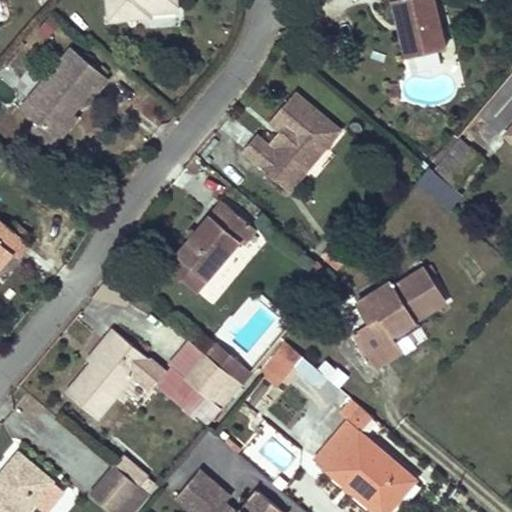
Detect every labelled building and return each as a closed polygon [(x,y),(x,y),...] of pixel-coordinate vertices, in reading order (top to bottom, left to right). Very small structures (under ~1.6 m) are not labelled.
[(107,0),(109,20),(151,16),(151,12),(149,0),(107,0)] [(179,10),(177,0),(149,0),(151,12),(179,10)] [(446,48),(434,0),(393,0),(399,25),(404,24),(406,30),(401,31),(407,57),(446,48)] [(73,112),(93,88),(97,92),(109,78),(72,47),(21,107),(38,122),(54,135),(73,112)] [(400,101),(399,85),(390,85),(391,101),(400,101)] [(327,146),(341,129),(297,92),(272,121),(282,130),(287,134),(277,145),(275,148),(258,134),(245,150),(291,189),(302,177),(297,166),(315,144),(327,146)] [(51,149),(79,117),(73,112),(54,135),(38,122),(30,132),(51,149)] [(287,134),(282,130),(273,141),(277,145),(287,134)] [(456,189),(483,156),(462,138),(434,171),(456,189)] [(302,177),(327,146),(315,144),(297,166),(302,177)] [(244,243),(257,228),(222,199),(177,254),(208,279),(241,240),(244,243)] [(0,217),(0,267),(13,252),(19,256),(30,243),(26,239),(10,226),(0,217)] [(31,233),(15,220),(10,226),(26,239),(31,233)] [(208,279),(177,254),(167,265),(198,291),(208,279)] [(415,319),(446,299),(426,267),(396,286),(392,281),(357,303),(369,322),(353,332),(376,368),(403,350),(397,341),(392,334),(415,319)] [(397,341),(421,326),(415,319),(392,334),(397,341)] [(98,418),(149,357),(114,327),(103,340),(107,343),(91,362),(67,391),(98,418)] [(91,362),(107,343),(103,340),(87,359),(91,362)] [(282,379),(302,354),(285,340),(265,365),(282,379)] [(221,364),(231,353),(217,341),(207,353),(221,364)] [(211,400),(232,375),(232,374),(221,364),(207,353),(186,378),(211,400)] [(232,374),(242,362),(231,353),(221,364),(232,374)] [(243,383),(253,371),(242,362),(232,374),(243,383)] [(282,379),(265,365),(259,372),(276,386),(282,379)] [(221,408),(243,384),(232,375),(211,400),(221,408)] [(386,511),(415,479),(360,432),(374,416),(362,406),(347,424),(346,424),(317,458),(380,511),(386,511)] [(148,468),(166,450),(131,415),(113,432),(148,468)] [(8,476),(25,456),(19,451),(2,471),(8,476)] [(126,475),(135,465),(123,455),(115,465),(126,475)] [(0,511),(27,511),(54,480),(25,456),(8,476),(2,471),(0,474),(0,511)] [(113,511),(117,511),(140,486),(131,479),(126,475),(115,465),(91,493),(113,511)] [(140,486),(148,475),(135,465),(126,475),(131,479),(140,486)] [(284,511),(257,488),(239,510),(227,501),(232,495),(201,468),(176,497),(193,511),(284,511)] [(134,511),(150,494),(140,486),(117,511),(134,511)]
